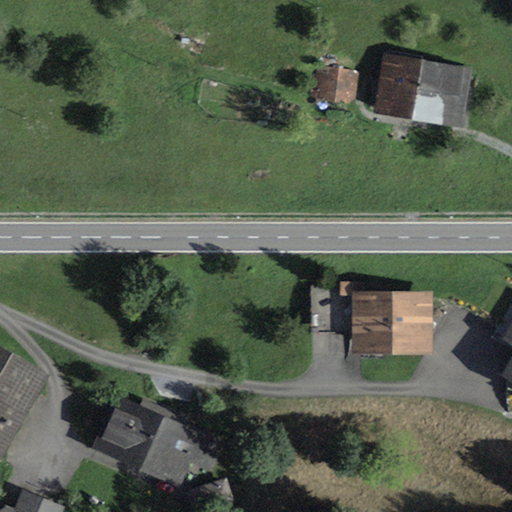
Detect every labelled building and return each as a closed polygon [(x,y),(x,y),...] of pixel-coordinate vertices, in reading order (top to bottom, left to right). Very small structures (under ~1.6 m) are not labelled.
[(388,58),(383,83),(373,81),(369,105),(462,121),(470,72),(388,58)] [(315,76),(312,92),(343,98),(344,93),(353,95),(357,77),(328,71),(327,79),(315,76)] [(424,344),(424,299),(388,299),(388,285),(312,285),(312,322),(350,322),(350,310),(361,310),(361,344),(424,344)] [(511,302),(497,328),(511,337),(511,371),(511,372),(511,302)] [(0,354),(0,442),(38,376),(0,354)] [(96,442),(142,463),(162,421),(115,400),(96,442)] [(178,428),(162,421),(142,463),(179,479),(188,458),(209,466),(218,445),(178,428)] [(229,499),(224,482),(193,492),(198,510),(229,499)] [(56,511),(57,509),(25,496),(18,511),(56,511)]
